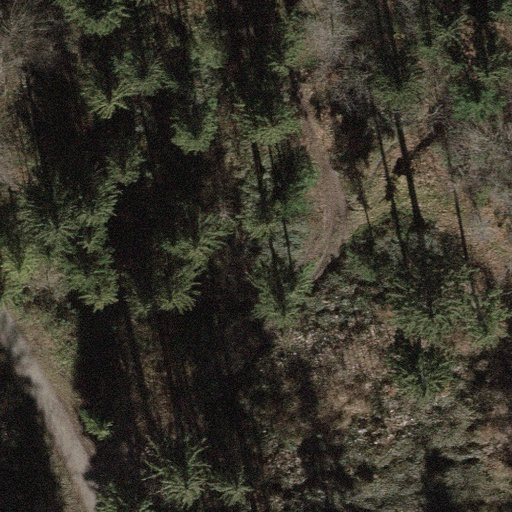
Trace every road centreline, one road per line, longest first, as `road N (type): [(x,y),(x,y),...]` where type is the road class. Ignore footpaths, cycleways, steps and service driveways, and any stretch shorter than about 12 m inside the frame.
road 1 (track): [(142,511),(366,182),(511,27)]
road 2 (track): [(0,341),(81,511)]
